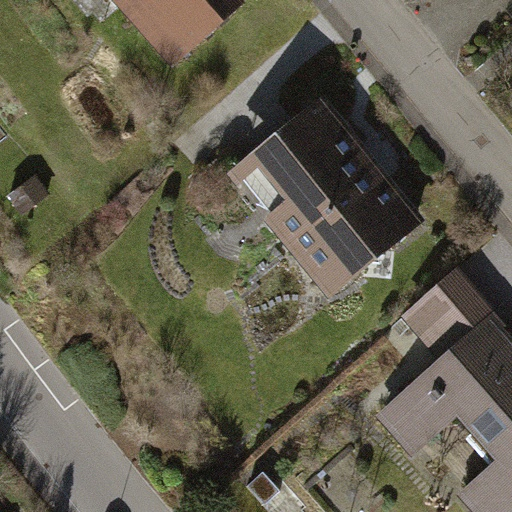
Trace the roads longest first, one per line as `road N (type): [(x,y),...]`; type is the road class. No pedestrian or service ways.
road 1 (residential): [(353,0),(511,194)]
road 2 (residential): [(129,511),(0,344)]
